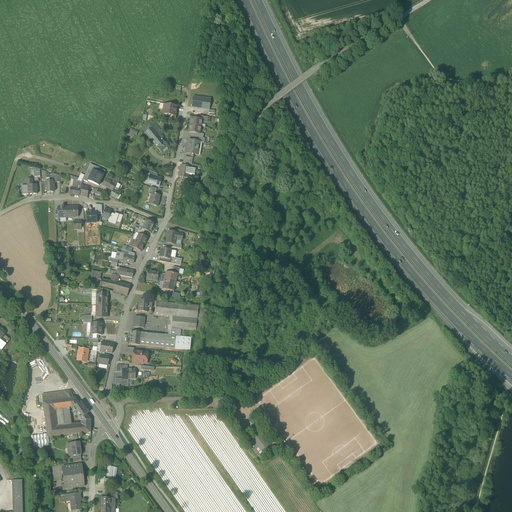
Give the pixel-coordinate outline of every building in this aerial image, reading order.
[(193,96),(191,107),(209,110),(211,99),(193,96)] [(170,115),(175,116),(177,106),(163,104),(164,104),(165,105),(165,107),(163,108),(163,110),(162,111),(162,112),(163,114),(170,115)] [(191,118),(189,125),(201,127),(202,122),(202,120),(199,120),(191,118)] [(150,125),(152,127),(162,139),(163,138),(161,135),(163,133),(155,124),(150,125)] [(143,131),(145,133),(152,127),(150,125),(143,131)] [(200,134),(201,127),(189,125),(188,132),(196,133),(200,134)] [(164,142),(162,139),(152,127),(145,133),(155,145),(157,143),(160,146),(164,142)] [(186,154),(196,155),(198,147),(199,147),(200,142),(197,142),(189,140),(188,149),(187,148),(186,154)] [(170,149),(169,148),(164,142),(160,146),(157,143),(155,145),(155,146),(163,155),(170,149)] [(105,171),(90,164),(85,176),(89,178),(90,175),(93,170),(103,175),(105,171)] [(186,178),(188,178),(189,167),(181,166),(179,177),(181,177),(186,178)] [(93,170),(90,175),(101,180),(103,175),(93,170)] [(90,175),(89,178),(87,181),(88,181),(99,186),(101,180),(90,175)] [(147,183),(159,187),(162,179),(156,177),(150,175),(149,175),(147,183)] [(102,185),(112,191),(114,189),(117,183),(120,179),(114,176),(111,182),(106,179),(102,185)] [(72,188),(80,190),(81,185),(82,183),(77,181),(73,180),(73,184),(72,188)] [(47,191),(47,193),(53,192),(53,191),(54,191),(54,183),(53,183),(52,183),(52,181),(46,181),(46,183),(45,183),(45,191),(47,191)] [(37,185),(32,185),(27,186),(28,195),(37,194),(37,185)] [(81,185),(80,190),(79,196),(87,198),(88,187),(81,185)] [(110,195),(116,199),(119,194),(120,193),(117,191),(114,189),(112,191),(110,195)] [(150,205),(157,207),(158,202),(160,196),(155,194),(154,194),(152,194),(150,200),(151,200),(150,205)] [(77,207),(65,207),(66,218),(78,217),(77,207)] [(102,218),(108,220),(110,214),(111,210),(105,208),(102,218)] [(89,212),(86,212),(87,223),(96,223),(96,214),(96,212),(95,212),(93,212),(93,211),(89,212)] [(114,215),(110,214),(108,220),(107,222),(112,223),(113,220),(116,221),(119,214),(115,213),(114,215)] [(146,221),(145,222),(143,227),(142,229),(145,230),(150,233),(151,231),(152,229),(152,230),(153,230),(153,229),(154,228),(154,227),(153,227),(154,225),(146,221)] [(173,244),(175,245),(176,240),(181,240),(182,235),(173,233),(168,232),(167,237),(166,243),(173,244)] [(139,234),(136,241),(144,245),(147,238),(142,236),(139,234)] [(144,245),(136,241),(132,248),(140,252),(144,245)] [(169,260),(169,257),(171,250),(162,249),(161,248),(161,249),(159,257),(159,258),(160,258),(169,260)] [(116,253),(115,259),(118,260),(122,261),(124,256),(127,257),(128,257),(128,255),(125,254),(117,252),(116,253)] [(170,263),(180,265),(181,260),(175,258),(169,257),(169,260),(171,260),(170,263)] [(119,276),(132,278),(134,271),(123,269),(119,267),(118,270),(117,272),(117,275),(119,276)] [(157,282),(157,281),(159,272),(148,270),(146,280),(155,281),(157,282)] [(91,278),(100,280),(101,273),(92,271),(91,278)] [(168,280),(176,282),(177,275),(170,274),(166,273),(164,279),(168,280)] [(113,292),(127,296),(130,285),(117,282),(118,279),(111,277),(111,282),(101,280),(100,287),(113,290),(113,292)] [(162,289),(174,291),(175,285),(168,283),(164,282),(162,289)] [(96,293),(96,305),(107,306),(107,294),(101,294),(101,293),(96,293)] [(138,312),(147,313),(148,301),(140,300),(139,307),(138,307),(138,312)] [(172,317),(177,317),(179,305),(179,304),(156,302),(154,315),(172,317)] [(106,313),(107,306),(96,305),(96,316),(107,317),(107,313),(106,313)] [(198,307),(179,305),(177,317),(197,319),(198,307)] [(134,327),(141,328),(141,323),(142,317),(135,317),(134,327)] [(196,331),(197,319),(177,317),(172,317),(171,329),(181,330),(196,331)] [(91,323),(91,324),(91,328),(92,328),(92,331),(92,335),(98,336),(101,336),(101,328),(102,329),(102,324),(91,323)] [(181,331),(181,330),(171,329),(170,336),(141,333),(140,345),(174,349),(176,337),(183,337),(184,331),(181,331)] [(129,344),(140,345),(141,333),(141,332),(131,331),(129,344)] [(4,335),(0,339),(0,340),(6,345),(10,340),(4,335)] [(191,338),(183,337),(176,337),(174,349),(190,350),(191,338)] [(101,342),(101,343),(99,351),(112,353),(114,344),(101,342)] [(77,360),(86,362),(88,350),(79,348),(77,360)] [(133,362),(144,363),(144,360),(145,360),(147,360),(148,359),(148,357),(147,356),(148,353),(134,351),(133,355),(133,356),(133,361),(133,362)] [(99,364),(108,365),(109,357),(100,355),(99,364)] [(128,379),(123,379),(123,372),(122,372),(122,379),(116,379),(116,390),(122,390),(122,386),(128,386),(128,379)] [(46,394),(47,401),(53,401),(65,399),(64,392),(46,394)] [(71,407),(72,409),(79,404),(74,398),(73,398),(70,399),(71,407)] [(53,401),(54,409),(69,408),(71,407),(70,399),(65,399),(53,401)] [(47,437),(57,436),(56,428),(54,409),(53,401),(47,401),(43,402),(47,434),(47,437)] [(77,415),(80,419),(86,414),(88,413),(81,403),(79,404),(72,409),(75,413),(74,413),(76,416),(77,415)] [(54,409),(56,428),(71,426),(69,408),(54,409)] [(81,425),(71,426),(56,428),(57,436),(90,433),(91,425),(81,425)] [(248,445),(253,452),(256,450),(260,456),(263,453),(261,451),(268,446),(264,441),(265,440),(262,437),(258,433),(250,438),(252,440),(253,441),(248,445)] [(49,446),(47,437),(47,434),(31,436),(32,448),(49,446)] [(71,452),(71,457),(73,457),(80,456),(79,443),(67,444),(67,449),(68,449),(69,452),(71,452)] [(64,466),(65,478),(81,476),(79,465),(64,466)] [(115,477),(117,468),(107,466),(105,475),(115,477)] [(82,487),(81,476),(65,478),(67,489),(82,487)] [(22,511),(22,480),(12,481),(12,511),(22,511)] [(70,500),(72,511),(80,510),(79,499),(81,498),(80,493),(64,495),(65,500),(70,500)] [(115,498),(107,498),(105,498),(101,498),(101,507),(114,507),(115,498)]
